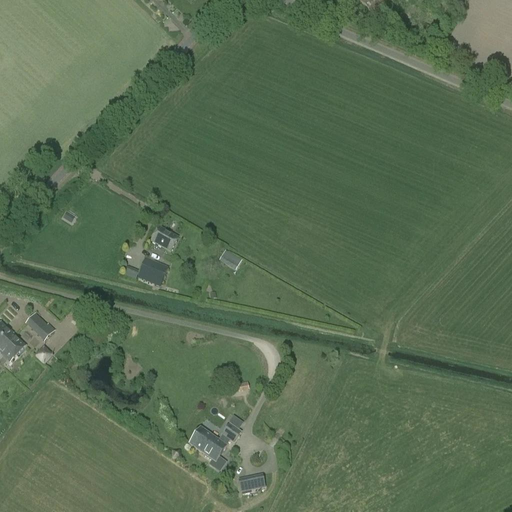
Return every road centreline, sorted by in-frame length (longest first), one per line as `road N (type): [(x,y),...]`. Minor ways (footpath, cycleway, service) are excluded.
road 1 (unknown): [(0,276),(264,341),(275,376),(246,424)]
road 2 (tertiary): [(0,235),(223,0)]
road 3 (unclassified): [(511,99),(366,40),(295,0)]
